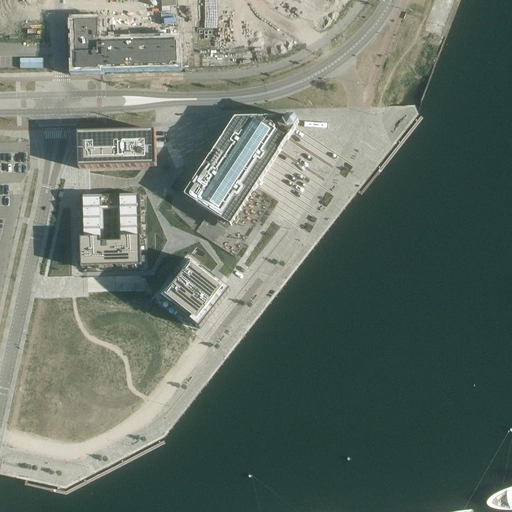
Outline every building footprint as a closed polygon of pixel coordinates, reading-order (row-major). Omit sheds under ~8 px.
[(102,21),(74,22),(76,64),(79,64),(79,71),(100,71),(100,69),(116,68),(115,66),(121,66),(121,68),(130,68),(130,66),(135,66),(135,68),(144,68),(144,65),(149,65),(149,67),(158,67),(158,65),(163,65),(163,67),(172,67),(172,65),(178,65),(177,43),(106,45),(106,47),(103,48),(102,21)] [(279,153),(287,140),(299,123),(296,118),(236,119),(220,143),(185,196),(231,226),(261,181),(279,153)] [(91,133),(78,134),(79,146),(79,169),(144,167),(157,167),(156,155),(156,132),(91,133)] [(140,195),(79,197),(81,269),(142,267),(140,195)] [(177,258),(156,285),(161,289),(157,295),(184,316),(188,311),(193,315),(215,288),(194,272),(199,266),(187,257),(182,262),(177,258)]
